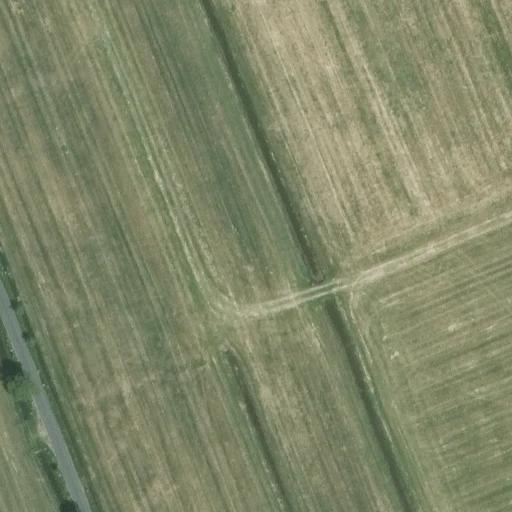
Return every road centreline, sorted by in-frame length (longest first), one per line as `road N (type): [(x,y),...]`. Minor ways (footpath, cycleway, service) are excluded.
road 1 (track): [(92,0),(195,267),(213,296),(235,310),(265,311),(384,275),(511,215)]
road 2 (unclassified): [(81,511),(0,300)]
